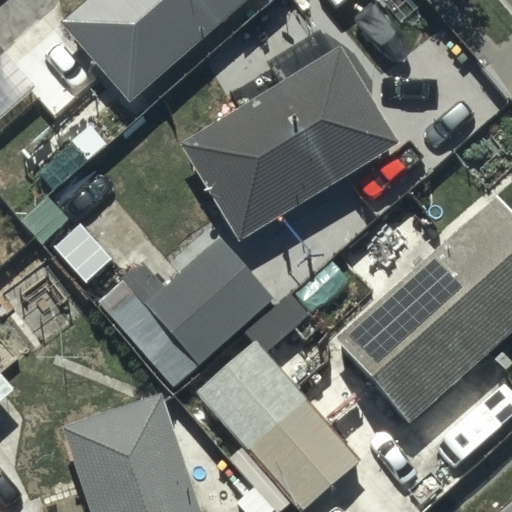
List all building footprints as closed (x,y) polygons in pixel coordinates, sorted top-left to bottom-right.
[(250,0),(96,0),(61,31),(128,107),(250,0)] [(0,53),(0,125),(36,94),(0,53)] [(175,148),(232,246),(396,151),(338,53),(175,148)] [(511,228),(492,206),(333,344),(408,430),(422,417),(441,438),(473,410),(452,387),(511,334),(511,228)] [(196,372),(268,304),(214,247),(142,314),(150,322),(128,343),(169,386),(190,366),(196,372)] [(251,346),(193,397),(293,511),(304,511),(356,466),(262,360),(305,322),(287,301),(245,338),(251,346)] [(195,511),(158,401),(59,434),(84,511),(195,511)]
